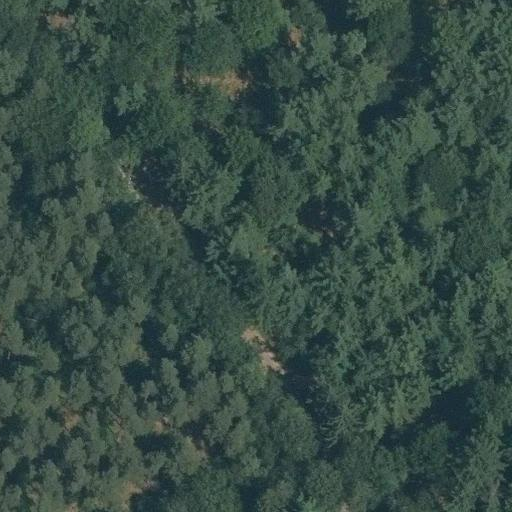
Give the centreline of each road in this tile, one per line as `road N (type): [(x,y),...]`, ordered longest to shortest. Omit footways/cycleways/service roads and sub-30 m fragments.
road 1 (track): [(20,0),(311,434),(342,511)]
road 2 (track): [(259,511),(315,478),(511,394)]
